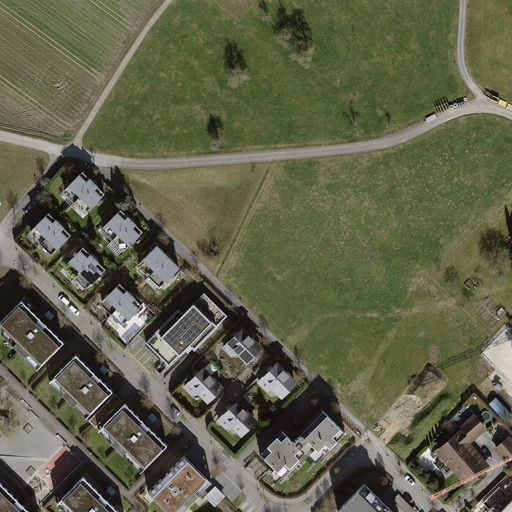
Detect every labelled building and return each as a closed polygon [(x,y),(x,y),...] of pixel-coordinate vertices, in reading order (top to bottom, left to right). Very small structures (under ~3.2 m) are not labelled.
[(80,170),(61,189),(73,201),(91,182),(80,170)] [(91,182),(73,201),(85,212),(103,193),(91,182)] [(115,211),(96,231),(107,242),(127,221),(115,211)] [(45,212),(26,232),(38,243),(57,224),(45,212)] [(127,221),(107,242),(119,254),(139,233),(127,221)] [(68,234),(57,224),(38,243),(49,254),(68,234)] [(153,245),(133,266),(144,277),(164,256),(153,245)] [(93,258),(81,246),(62,264),(74,276),(93,258)] [(164,256),(144,277),(156,288),(176,267),(164,256)] [(93,258),(74,276),(84,286),(102,268),(93,258)] [(118,280),(96,302),(108,314),(130,292),(118,280)] [(130,292),(108,314),(119,325),(141,304),(130,292)] [(189,297),(143,344),(170,370),(216,324),(189,297)] [(19,299),(0,318),(0,333),(34,368),(61,341),(19,299)] [(241,327),(223,348),(242,366),(261,345),(241,327)] [(511,349),(506,344),(491,361),(498,367),(511,351),(511,349)] [(75,352),(48,380),(84,415),(111,387),(75,352)] [(277,360),(255,383),(275,402),(297,379),(277,360)] [(224,385),(202,365),(186,383),(208,403),(224,385)] [(115,394),(89,421),(137,469),(164,442),(115,394)] [(236,397),(214,420),(236,442),(258,418),(236,397)] [(290,420),(259,450),(278,470),(309,440),(322,454),(345,432),(319,405),(296,427),(290,420)] [(474,418),(437,450),(466,483),(488,465),(472,447),(487,434),(474,418)] [(492,449),(509,467),(511,463),(511,440),(508,435),(492,449)] [(183,511),(212,482),(184,456),(149,492),(170,511),(183,511)] [(119,511),(79,474),(52,502),(63,511),(119,511)] [(332,506),(338,511),(397,511),(362,477),(332,506)] [(28,511),(0,483),(0,511),(28,511)] [(216,506),(227,495),(217,485),(206,496),(216,506)]
